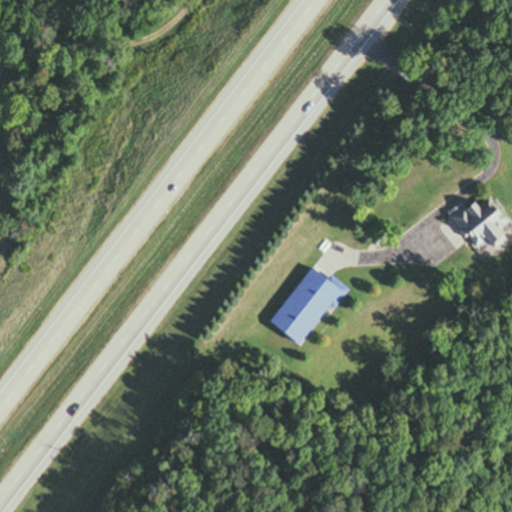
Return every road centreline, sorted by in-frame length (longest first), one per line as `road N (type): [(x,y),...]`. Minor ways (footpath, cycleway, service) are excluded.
road 1 (trunk): [(0,507),(385,0)]
road 2 (trunk): [(306,0),(0,391)]
